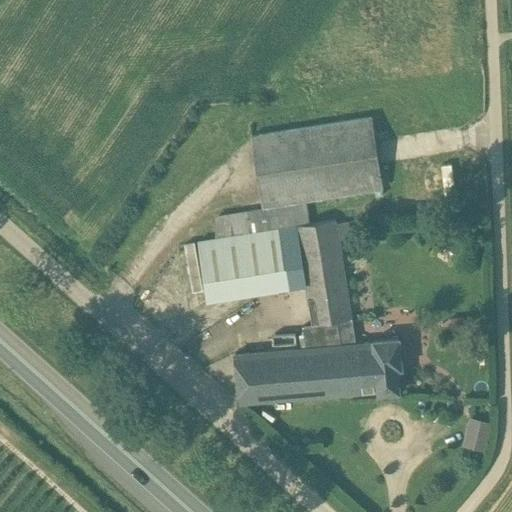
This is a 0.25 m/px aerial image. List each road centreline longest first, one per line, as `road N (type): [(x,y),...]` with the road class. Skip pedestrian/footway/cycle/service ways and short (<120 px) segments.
road 1 (unclassified): [(467,511),(504,446),(490,0)]
road 2 (unclassified): [(326,511),(0,222)]
road 3 (primary): [(188,511),(0,343)]
